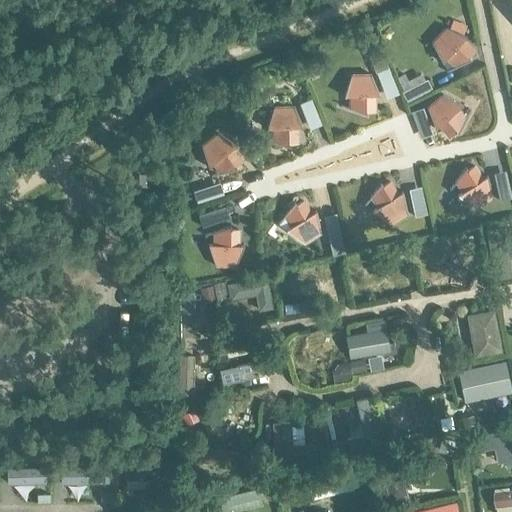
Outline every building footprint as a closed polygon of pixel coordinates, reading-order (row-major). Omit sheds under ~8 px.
[(464,63),(471,59),(469,57),(474,51),(463,41),(466,38),(467,37),(446,28),(445,29),(446,29),(433,43),(433,42),(432,43),(442,63),(443,63),(443,62),(447,58),(456,66),(446,71),(447,72),(464,63)] [(388,68),(376,73),(379,80),(392,75),(389,68),(388,68)] [(359,112),(367,115),(367,112),(375,111),(374,96),(379,96),(380,96),(372,75),(371,75),(371,76),(352,76),(353,75),(351,75),(344,97),(345,97),(346,97),(351,96),(351,108),(341,105),(341,106),(359,112)] [(410,89),(404,92),(403,92),(408,103),(416,99),(410,89)] [(458,134),(462,127),(472,110),(470,110),(465,119),(457,110),(462,106),(462,107),(463,106),(443,94),(442,95),(443,96),(429,108),(428,107),(427,108),(435,129),(436,129),(436,128),(440,125),(450,137),(456,132),(458,134)] [(312,99),(299,104),(302,111),(315,107),(312,99)] [(282,144),(290,147),(289,144),(297,143),(297,128),(301,128),(302,128),(303,128),(294,107),(293,107),(293,108),(275,108),(274,107),(267,129),(268,129),(274,129),(274,141),(264,137),(263,139),(282,144)] [(418,131),(430,126),(423,108),(411,112),(418,131)] [(230,171),(238,168),(236,166),(242,161),(232,149),(236,146),(237,145),(218,133),(217,134),(218,135),(203,146),(202,146),(209,168),(210,167),(214,163),(221,173),(211,176),(212,177),(230,171)] [(461,175),(450,190),(451,190),(457,182),(464,192),(459,195),(458,195),(458,196),(476,210),(476,209),(476,208),(492,198),(492,199),(493,199),(488,176),(487,177),(483,180),(475,167),(468,171),(466,168),(461,175)] [(505,171),(494,174),(496,182),(507,180),(505,171)] [(381,183),(376,190),(365,205),(366,206),(372,197),(378,208),(374,210),(373,210),(373,211),(391,225),(391,224),(407,214),(408,214),(403,192),(402,192),(402,193),(398,195),(390,182),(383,186),(381,183)] [(200,189),(193,191),(198,204),(205,202),(200,189)] [(427,214),(423,198),(412,201),(415,217),(427,214)] [(295,202),(290,209),(278,224),(279,225),(286,216),(292,227),(287,229),(286,230),(304,244),(305,243),(304,243),(320,233),(322,233),(317,211),(315,211),(315,212),(312,214),(303,201),(297,205),(295,202)] [(207,214),(199,216),(202,227),(210,225),(207,214)] [(324,217),(333,256),(345,253),(337,214),(324,217)] [(223,229),(205,234),(206,236),(216,232),(215,244),(210,244),(208,244),(215,266),(216,265),(235,266),(236,267),(244,245),(243,245),(243,246),(239,245),(239,230),(231,230),(231,226),(223,229)] [(487,231),(495,280),(511,277),(511,270),(505,228),(487,231)] [(337,277),(334,263),(285,274),(288,288),(337,277)] [(274,308),(267,276),(227,284),(230,300),(256,295),(259,311),(274,308)] [(494,311),(467,316),(474,358),(501,353),(494,311)] [(367,333),(347,337),(351,357),(383,351),(384,355),(396,353),(394,343),(388,344),(386,330),(385,330),(384,321),(366,324),(367,333)] [(331,345),(292,353),(298,381),(337,373),(331,345)] [(181,356),(180,394),(192,394),(193,357),(181,356)] [(260,360),(220,368),(224,385),(264,377),(260,360)] [(347,361),(337,363),(340,381),(350,379),(347,361)] [(511,393),(509,380),(505,361),(458,371),(465,404),(511,394),(511,393)] [(360,435),(343,438),(347,455),(379,448),(368,397),(353,400),(360,435)] [(224,426),(204,423),(201,439),(238,446),(245,403),(229,400),(224,426)] [(459,420),(461,429),(471,427),(468,418),(459,420)] [(287,424),(272,425),(274,463),(312,461),(311,444),(289,445),(287,424)] [(511,428),(475,436),(478,452),(503,447),(507,467),(511,465),(511,428)] [(443,438),(438,452),(453,456),(457,442),(443,438)] [(327,445),(330,457),(346,454),(344,442),(327,445)] [(406,497),(401,477),(431,471),(428,455),(383,465),(391,500),(406,497)] [(119,483),(151,483),(158,484),(157,465),(119,464),(119,483)] [(310,501),(349,491),(346,479),(307,489),(310,501)] [(511,511),(511,490),(507,491),(506,484),(506,483),(492,485),(493,491),(478,493),(480,509),(494,508),(494,511),(511,511)] [(52,487),(5,485),(5,497),(52,499),(52,487)] [(109,502),(108,488),(62,490),(63,504),(109,502)] [(121,502),(147,501),(147,488),(121,488),(121,502)] [(222,511),(235,511),(263,505),(258,488),(219,498),(222,511)] [(347,493),(308,503),(310,511),(321,511),(350,505),(347,493)] [(392,501),(391,501),(392,509),(405,506),(403,498),(392,501)]
